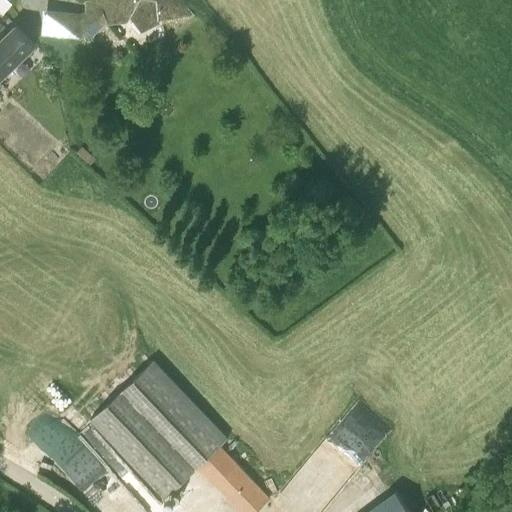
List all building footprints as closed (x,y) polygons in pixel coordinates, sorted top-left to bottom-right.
[(13,2),(10,0),(0,0),(0,11),(3,14),(13,2)] [(86,0),(85,1),(86,12),(102,6),(108,20),(105,24),(128,21),(131,16),(143,30),(161,22),(160,19),(195,14),(182,0),(86,0)] [(0,77),(35,45),(17,26),(0,41),(0,77)] [(153,361),(105,406),(90,419),(164,498),(199,465),(243,511),(253,511),(268,498),(219,445),(226,437),(153,361)] [(345,485),(329,470),(339,459),(325,446),(307,465),(338,493),(345,485)] [(409,511),(395,492),(367,511),(409,511)]
